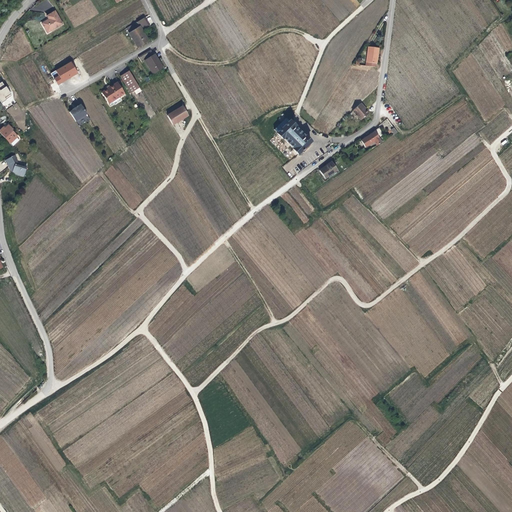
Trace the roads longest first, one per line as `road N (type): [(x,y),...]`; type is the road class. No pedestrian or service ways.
road 1 (track): [(353,139),(254,211),(187,272),(143,329),(51,384)]
road 2 (track): [(193,392),(256,332),(284,320),(332,279),(364,305),(423,264)]
road 3 (track): [(143,329),(193,392),(220,511)]
road 4 (unclassified): [(19,282),(44,335),(51,384),(0,425)]
road 5 (track): [(391,511),(441,479),(505,385)]
road 6 (track): [(321,44),(284,30),(238,58),(209,63),(164,42)]
road 7 (unclassified): [(183,138),(174,172),(139,214),(187,272)]
road 8 (track): [(297,115),(212,140),(198,113)]
